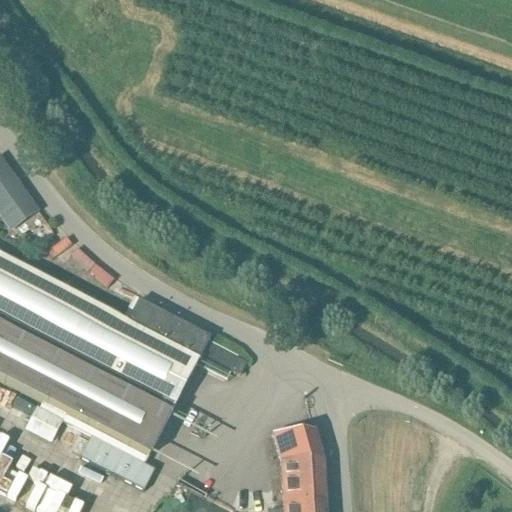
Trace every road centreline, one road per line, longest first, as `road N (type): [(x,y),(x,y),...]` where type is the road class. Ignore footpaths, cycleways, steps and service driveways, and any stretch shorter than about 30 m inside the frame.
road 1 (unclassified): [(0,134),(70,226),(117,268),(293,359),(333,394)]
road 2 (unclassified): [(511,473),(422,415),(333,394)]
road 3 (track): [(511,54),(358,0)]
